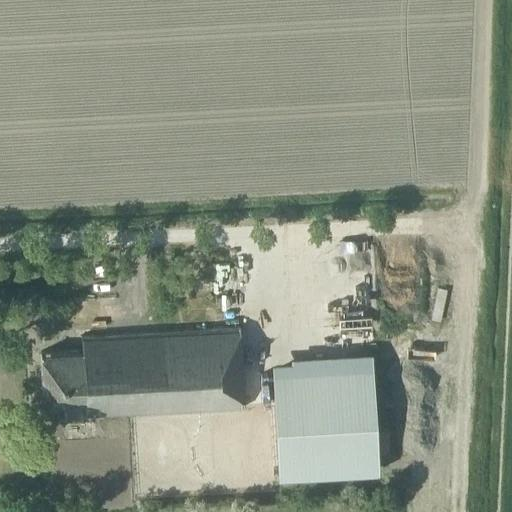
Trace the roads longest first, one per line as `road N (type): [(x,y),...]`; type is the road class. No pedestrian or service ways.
road 1 (track): [(457,222),(471,260),(467,307),(424,349),(413,379),(424,511)]
road 2 (track): [(421,226),(457,222),(478,197),(486,0)]
